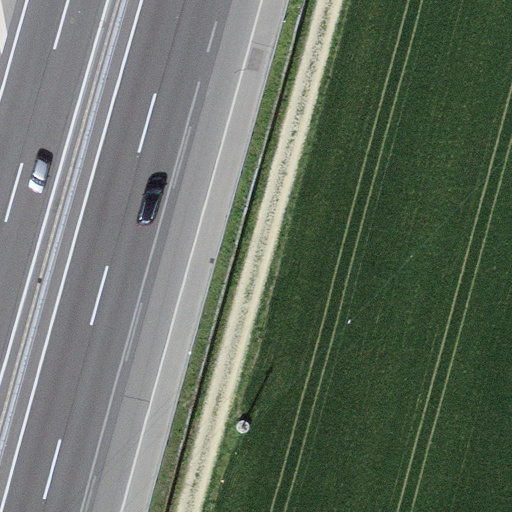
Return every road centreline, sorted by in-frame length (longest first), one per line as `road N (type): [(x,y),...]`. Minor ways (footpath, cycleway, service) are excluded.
road 1 (motorway): [(40,511),(181,0)]
road 2 (track): [(328,0),(188,511)]
road 3 (motorway): [(68,0),(0,241)]
